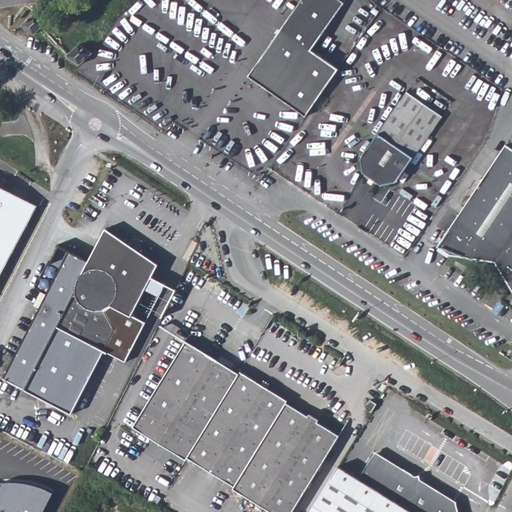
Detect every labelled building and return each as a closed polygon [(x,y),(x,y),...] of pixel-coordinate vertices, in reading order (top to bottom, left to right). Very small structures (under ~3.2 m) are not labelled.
[(304,0),(295,13),(258,64),(249,77),(260,86),(306,117),(339,70),(312,51),(345,5),(337,0),(304,0)] [(41,7),(33,14),(39,18),(46,12),(41,7)] [(46,23),(39,18),(33,14),(21,26),(34,35),(47,24),(46,23)] [(66,57),(79,66),(92,53),(88,51),(82,47),(78,45),(66,57)] [(397,183),(414,158),(443,117),(408,93),(379,134),(362,159),(365,173),(383,186),(397,183)] [(511,289),(511,150),(505,146),(438,248),(450,257),(495,264),(511,289)] [(0,283),(39,212),(0,192),(0,283)] [(70,415),(104,351),(125,362),(144,323),(130,316),(157,264),(105,230),(88,262),(71,252),(2,377),(70,415)] [(186,456),(238,372),(217,360),(219,357),(207,351),(206,353),(184,339),(130,425),(185,458),(186,456)] [(238,372),(186,456),(233,487),(285,403),(285,401),(265,388),(266,385),(260,380),(258,383),(239,370),(238,372)] [(270,511),(286,511),(336,434),(317,422),(318,421),(307,414),(305,416),(285,403),(233,487),(232,488),(270,511)] [(355,477),(334,465),(324,482),(306,511),(454,511),(453,504),(417,482),(418,479),(411,475),(409,476),(370,453),(355,477)] [(0,511),(42,511),(53,492),(36,486),(18,483),(1,482),(0,484),(0,511)]
